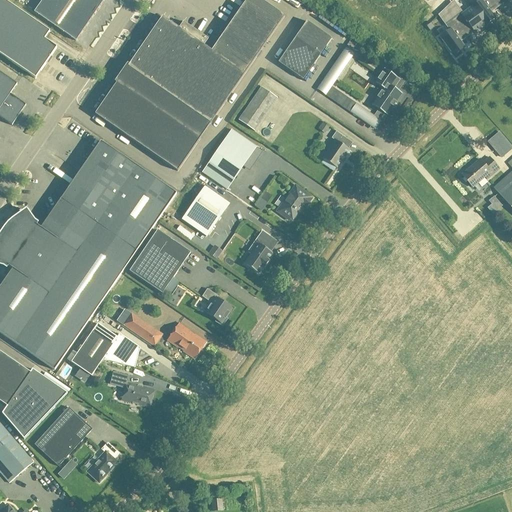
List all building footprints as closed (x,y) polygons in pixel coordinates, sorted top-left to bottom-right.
[(0,0),(0,54),(36,79),(57,48),(45,39),(51,32),(5,0),(0,0)] [(76,41),(104,0),(42,0),(34,12),(76,41)] [(128,66),(211,123),(285,16),(261,0),(246,0),(212,51),(204,45),(208,39),(183,22),(179,28),(162,17),(128,66)] [(479,0),(481,1),(472,8),(478,16),(485,25),(494,18),(493,16),(490,13),(498,7),(492,0),(479,0)] [(455,16),(453,18),(467,37),(475,31),(475,32),(485,25),(478,16),(472,8),(463,14),(461,12),(455,16)] [(450,30),(441,37),(454,55),(464,47),(460,42),(467,37),(453,18),(445,24),(450,30)] [(278,63),(304,80),(332,39),(307,21),(278,63)] [(435,27),(431,22),(426,26),(430,31),(435,27)] [(346,49),(318,90),(326,95),(332,87),(354,54),(346,49)] [(211,123),(128,66),(117,83),(95,114),(178,171),(199,140),(211,123)] [(0,102),(22,117),(24,114),(21,112),(26,105),(10,94),(17,84),(0,72),(0,102)] [(374,117),(369,113),(364,119),(373,126),(382,112),(385,114),(388,116),(387,115),(393,107),(394,107),(394,108),(395,108),(396,107),(397,107),(397,106),(398,106),(398,105),(398,104),(397,103),(397,102),(396,102),(402,94),(403,95),(403,94),(397,90),(402,82),(401,82),(386,72),(385,73),(386,73),(378,85),(384,89),(373,105),(372,105),(379,110),(374,117)] [(261,87),(239,120),(255,131),(278,98),(261,87)] [(22,117),(0,102),(0,117),(12,126),(17,118),(19,120),(22,117)] [(323,122),(318,129),(325,134),(330,126),(323,122)] [(232,130),(209,163),(234,180),(244,165),(250,169),(263,151),(257,147),(232,130)] [(329,150),(323,159),(337,168),(342,160),(343,160),(342,159),(343,158),(344,158),(350,150),(342,145),(347,139),(336,131),(332,138),(338,142),(331,152),(329,150)] [(495,149),(502,157),(511,148),(511,146),(500,132),(490,141),(495,148),(495,149)] [(102,140),(61,199),(41,228),(37,225),(37,226),(32,223),(27,215),(27,214),(26,213),(18,218),(18,219),(14,222),(10,225),(7,229),(1,237),(0,239),(0,261),(5,263),(9,266),(13,269),(0,287),(0,332),(55,370),(137,251),(178,192),(102,140)] [(499,169),(489,157),(483,163),(479,160),(461,175),(472,187),(485,176),(487,179),(499,169)] [(511,159),(507,163),(511,168),(511,171),(493,188),(511,209),(511,159)] [(196,172),(161,223),(174,232),(182,220),(207,237),(229,204),(216,195),(205,187),(209,180),(196,172)] [(213,172),(209,176),(219,184),(222,179),(213,172)] [(296,185),(277,211),(289,220),(291,219),(293,220),(303,206),(305,208),(312,199),(311,198),(312,197),(296,185)] [(264,192),(254,200),(259,206),(268,197),(264,192)] [(129,272),(162,294),(191,253),(157,230),(129,272)] [(251,255),(245,264),(258,273),(272,253),(266,249),(268,246),(269,247),(275,240),(262,231),(257,238),(261,241),(262,244),(255,254),(251,255)] [(218,243),(225,239),(222,233),(215,237),(218,243)] [(207,254),(214,258),(219,251),(211,246),(207,254)] [(216,322),(222,326),(227,319),(226,318),(232,308),(217,298),(218,296),(207,289),(202,297),(210,302),(204,311),(217,320),(216,322)] [(123,326),(154,347),(163,335),(143,320),(142,322),(137,318),(138,317),(132,313),(123,326)] [(179,323),(167,341),(178,348),(178,347),(183,351),(195,360),(206,342),(195,335),(190,332),(190,331),(179,323)] [(103,360),(135,368),(140,348),(119,334),(117,337),(98,324),(71,362),(92,376),(103,360)] [(0,401),(7,406),(2,414),(24,439),(68,394),(67,393),(33,370),(31,373),(0,351),(0,401)] [(114,373),(111,386),(125,389),(122,401),(150,409),(154,390),(127,383),(129,377),(114,373)] [(92,429),(68,408),(34,445),(58,467),(92,429)] [(0,451),(0,472),(10,484),(34,463),(14,440),(0,451)] [(87,472),(99,483),(118,462),(117,462),(114,459),(118,454),(119,454),(108,443),(102,449),(103,450),(105,452),(88,472),(88,471),(87,472)] [(64,480),(69,475),(63,469),(58,474),(64,480)] [(174,476),(169,483),(162,492),(166,495),(173,486),(179,479),(174,476)] [(212,511),(215,511),(223,511),(222,500),(211,500),(212,511)]
